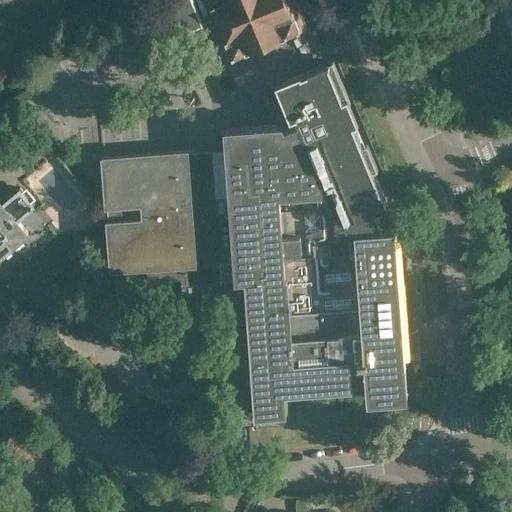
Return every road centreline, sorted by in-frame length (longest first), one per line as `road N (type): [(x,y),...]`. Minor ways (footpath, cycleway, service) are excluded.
road 1 (residential): [(442,476),(381,462),(183,483),(139,471),(0,359)]
road 2 (tertiary): [(461,442),(474,290),(447,171)]
road 3 (tertiary): [(447,171),(370,0)]
